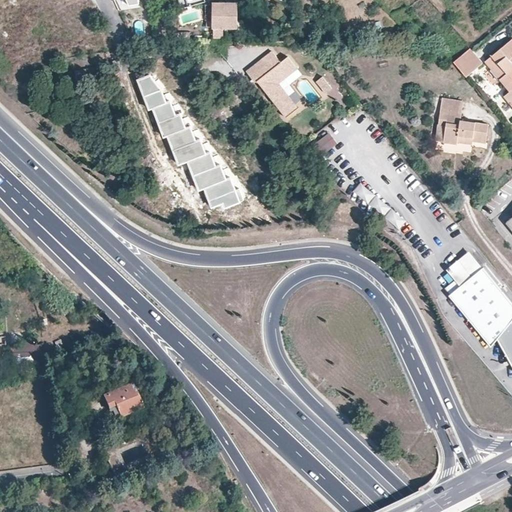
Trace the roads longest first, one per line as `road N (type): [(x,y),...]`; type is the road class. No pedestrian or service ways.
road 1 (trunk): [(465,435),(405,302),(376,265),(329,247),(202,258),(151,243),(0,119)]
road 2 (trunk): [(422,511),(291,379),(273,351),(268,307),(281,280),(302,265),(330,261),(359,272),(390,306),(444,425)]
road 3 (trunk): [(395,511),(0,140)]
road 4 (trunk): [(0,176),(358,511)]
road 5 (trunk): [(0,184),(186,382),(271,511)]
